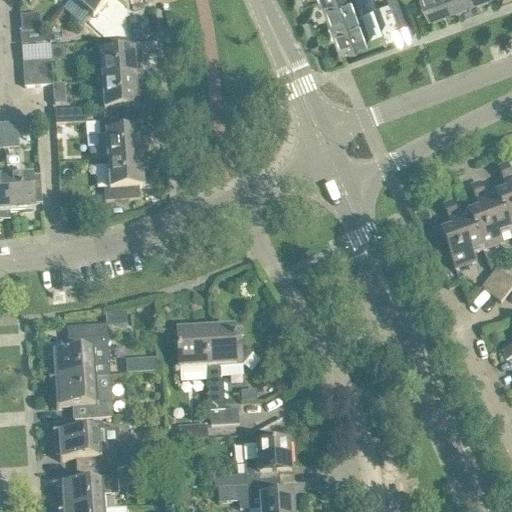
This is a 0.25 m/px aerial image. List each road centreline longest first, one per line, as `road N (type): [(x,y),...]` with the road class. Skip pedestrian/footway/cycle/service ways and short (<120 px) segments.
road 1 (unclassified): [(476,511),(340,186)]
road 2 (residential): [(379,511),(357,417),(262,254),(240,198)]
road 3 (residential): [(240,198),(98,251),(0,261)]
road 4 (unclassified): [(511,67),(317,132)]
road 5 (unclassified): [(340,186),(511,105)]
road 6 (residential): [(511,446),(461,326),(511,309)]
road 7 (unclassified): [(317,132),(259,0)]
